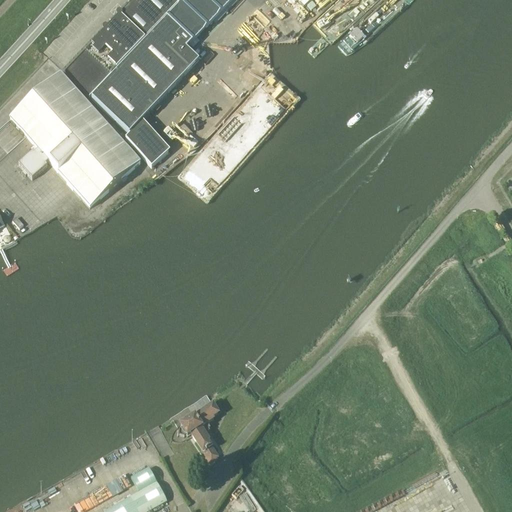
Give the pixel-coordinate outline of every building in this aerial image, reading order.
[(103,33),(66,73),(65,73),(65,74),(65,75),(65,76),(66,77),(89,99),(182,0),(134,0),(121,14),(120,14),(119,13),(118,14),(117,14),(117,15),(116,16),(116,17),(116,18),(117,18),(117,19),(108,29),(107,28),(106,28),(105,28),(104,28),(103,29),(103,30),(102,31),(103,32),(103,33)] [(162,26),(91,100),(129,137),(199,63),(185,51),(233,0),(185,0),(162,25),(162,26)] [(296,0),(301,8),(313,0),(296,0)] [(303,9),(297,2),(290,8),(284,1),(282,3),(294,17),(303,9)] [(140,165),(108,129),(60,76),(9,121),(38,152),(35,155),(33,153),(18,167),(23,172),(21,174),(25,178),(27,176),(32,182),(46,168),(45,167),(48,164),(90,210),(140,165)] [(16,220),(12,223),(19,231),(23,227),(16,220)] [(212,420),(217,416),(212,408),(180,429),(181,431),(179,432),(178,437),(177,438),(177,439),(179,438),(184,439),(186,437),(187,439),(191,436),(211,468),(217,460),(207,444),(209,442),(207,439),(211,436),(208,431),(210,430),(207,426),(213,422),(212,420)] [(150,511),(166,503),(156,484),(106,511),(150,511)]
